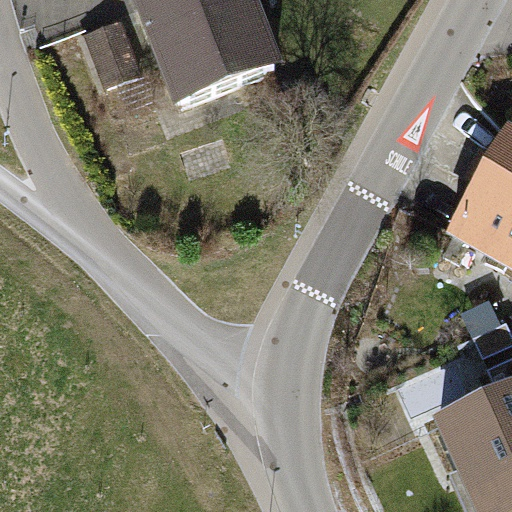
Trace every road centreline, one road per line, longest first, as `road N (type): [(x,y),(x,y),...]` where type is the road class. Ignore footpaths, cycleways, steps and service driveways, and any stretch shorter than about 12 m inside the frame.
road 1 (tertiary): [(310,511),(289,424),(294,345),(320,267),(471,4)]
road 2 (track): [(289,424),(87,252)]
road 3 (track): [(87,252),(0,71)]
